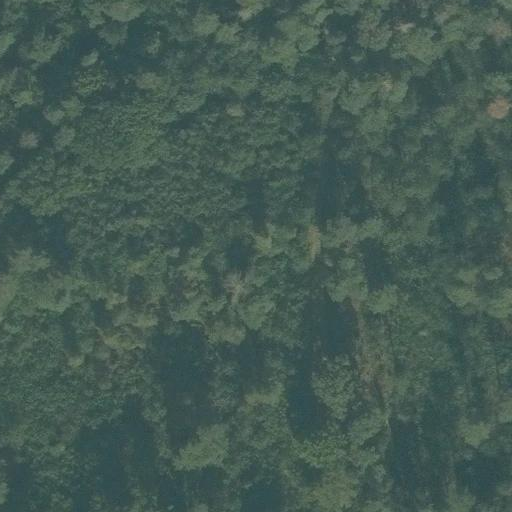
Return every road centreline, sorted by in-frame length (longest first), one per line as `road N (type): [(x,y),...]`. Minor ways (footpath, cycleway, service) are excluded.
road 1 (track): [(298,36),(300,289),(331,511)]
road 2 (track): [(0,179),(298,36),(308,0)]
